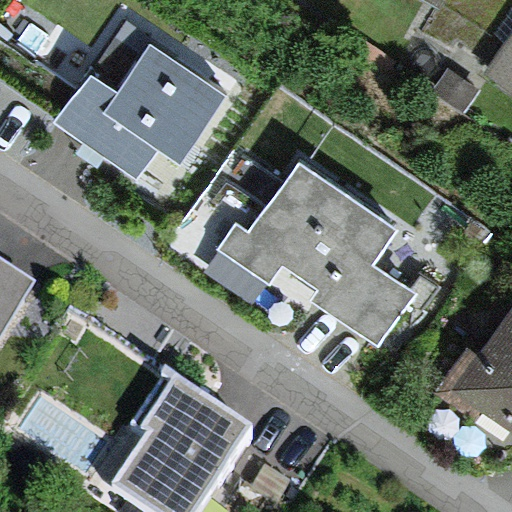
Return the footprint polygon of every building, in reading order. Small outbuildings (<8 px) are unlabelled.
[(432,0),(417,30),(477,61),(508,0),(432,0)] [(511,40),(490,73),(511,87),(511,40)] [(227,98),(151,46),(119,94),(89,74),(55,124),(135,179),(156,149),(181,166),(227,98)] [(431,93),(457,107),(467,87),(441,73),(431,93)] [(237,220),(223,240),(269,270),(281,252),(323,280),(315,292),(378,334),(412,282),(368,253),(393,215),(300,153),(249,228),(237,220)] [(0,339),(29,295),(0,275),(0,339)] [(511,417),(511,306),(460,383),(511,417)] [(173,399),(118,487),(158,511),(210,511),(251,447),(173,399)]
